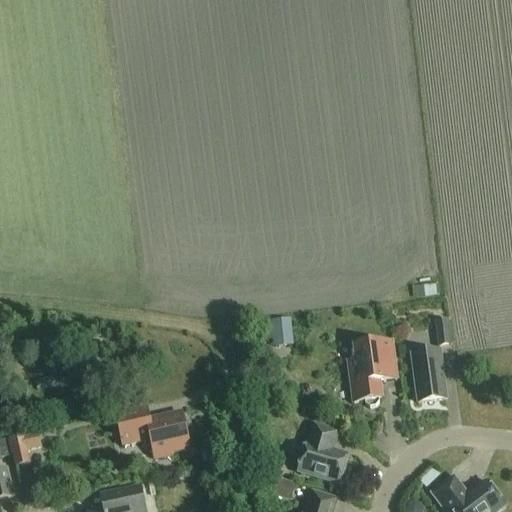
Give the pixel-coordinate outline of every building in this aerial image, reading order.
[(291,322),(264,325),(266,343),(273,342),(273,350),(293,348),(291,322)] [(439,349),(451,347),(448,322),(436,324),(439,349)] [(397,382),(392,344),(354,349),(356,363),(348,364),(353,405),(365,404),(365,407),(370,410),(376,410),(379,405),(379,402),(382,402),(379,384),(397,382)] [(447,401),(440,352),(411,356),(418,405),(447,401)] [(123,448),(150,442),(154,461),(172,457),(172,455),(190,451),(182,414),(150,422),(147,409),(116,416),(123,448)] [(334,433),(314,427),(309,445),(307,445),(298,474),(338,486),(341,477),(344,476),(346,469),(344,466),(347,457),(332,452),(337,435),(334,433)] [(11,457),(12,457),(41,450),(38,436),(8,442),(8,443),(11,457)] [(0,443),(0,460),(11,458),(8,442),(0,443)] [(0,502),(13,499),(7,471),(0,472),(0,502)] [(501,511),(506,509),(486,483),(468,497),(454,479),(431,496),(443,511),(501,511)] [(279,481),(274,499),(291,504),(296,486),(279,481)] [(100,497),(103,511),(99,511),(144,511),(140,489),(100,497)] [(332,511),(336,502),(313,495),(307,511),(332,511)]
